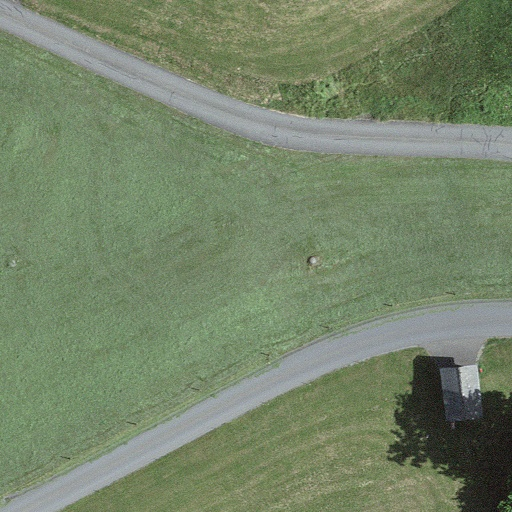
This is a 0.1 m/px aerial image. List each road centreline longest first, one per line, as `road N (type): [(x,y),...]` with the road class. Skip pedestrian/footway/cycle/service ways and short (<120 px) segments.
road 1 (track): [(511,152),(279,134),(0,19)]
road 2 (unclassified): [(29,511),(373,338),(511,320)]
